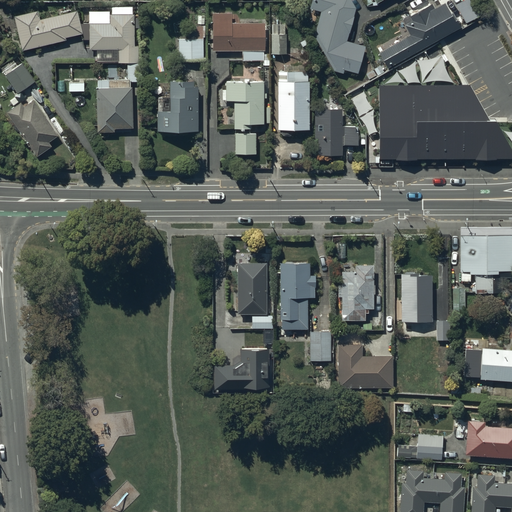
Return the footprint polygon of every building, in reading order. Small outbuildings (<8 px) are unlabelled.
[(349,0),(310,0),(310,3),(323,7),(316,31),(333,64),(340,66),(341,62),(355,66),(361,45),(341,39),(352,4),(349,0)] [(472,0),(462,0),(456,3),(466,20),(480,12),(472,0)] [(447,15),(442,5),(433,9),(431,5),(397,24),(404,36),(377,51),(386,66),(458,26),(450,14),(447,15)] [(79,28),(74,9),(38,18),(35,7),(14,12),(21,44),(64,34),(63,32),(79,28)] [(89,10),(89,37),(89,42),(119,42),(119,56),(137,56),(137,42),(132,42),(131,10),(89,10)] [(232,12),(212,12),(213,51),(229,51),(229,61),(263,61),(263,66),(270,66),(270,49),(264,49),(264,23),(232,23),(232,12)] [(272,35),(271,35),(271,54),(288,54),(288,34),(285,34),(285,25),(273,25),(272,35)] [(188,40),(178,40),(179,62),(203,61),(203,39),(205,39),(205,26),(188,26),(188,40)] [(17,90),(32,80),(18,61),(4,71),(17,90)] [(126,64),(127,81),(139,80),(139,64),(126,64)] [(278,82),(278,130),(280,130),(280,133),(283,137),(291,137),(293,133),(293,131),(309,130),(309,82),(308,82),(308,72),(278,72),(278,82)] [(225,101),(233,101),(234,129),(241,129),(241,131),(244,131),(244,129),(251,129),(251,125),(263,125),(263,98),(266,98),(266,94),(268,94),(268,80),(262,80),(262,82),(226,83),(226,90),(222,90),(222,100),(225,100),(225,101)] [(197,132),(197,87),(193,87),(193,81),(170,81),(170,98),(158,98),(158,112),(157,112),(157,131),(197,132)] [(84,82),(69,82),(69,92),(84,91),(84,82)] [(511,156),(511,154),(468,83),(379,83),(379,156),(511,156)] [(112,125),(130,124),(129,88),(98,88),(98,129),(112,129),(112,125)] [(55,130),(33,97),(22,104),(18,98),(5,107),(35,151),(51,140),(47,135),(55,130)] [(340,109),(317,109),(316,153),(339,153),(339,144),(357,144),(357,125),(339,125),(340,109)] [(256,133),(234,134),(235,154),(256,154),(256,133)] [(511,232),(459,232),(459,272),(461,272),(461,282),(470,282),(470,275),(474,275),(474,293),(499,293),(499,278),(511,278),(511,232)] [(267,264),(238,264),(237,314),(266,314),(267,264)] [(310,264),(280,264),(280,320),(282,320),(282,330),(307,330),(307,298),(314,298),(314,288),(315,288),(315,276),(310,276),(310,264)] [(373,309),(373,266),(355,266),(355,272),(342,272),(342,285),(338,285),(338,298),(341,298),(342,320),(365,320),(365,309),(373,309)] [(418,274),(400,274),(400,323),(431,322),(431,275),(418,275),(418,274)] [(463,288),(452,288),(452,311),(464,311),(463,288)] [(272,316),(252,316),(252,328),(272,328),(272,316)] [(449,321),(435,321),(436,340),(449,340),(449,321)] [(330,332),(309,332),(310,361),(330,361),(330,355),(333,355),(333,348),(330,348),(330,332)] [(362,344),(338,345),(338,388),(393,387),(393,356),(362,357),(362,344)] [(511,350),(481,348),(479,380),(511,381),(511,350)] [(269,388),(269,349),(240,350),(240,361),(234,365),(213,366),(214,390),(263,389),(263,388),(269,388)] [(511,384),(501,384),(501,396),(511,396),(511,384)] [(511,458),(511,427),(484,426),(484,421),(466,420),(465,456),(511,458)] [(441,460),(442,436),(417,435),(417,446),(397,446),(396,457),(415,458),(415,459),(441,460)] [(405,483),(400,483),(398,511),(422,511),(423,502),(439,503),(438,511),(462,511),(464,487),(460,487),(461,474),(444,473),(443,480),(423,478),(423,471),(406,470),(405,483)] [(476,488),(472,488),(470,511),(493,511),(494,507),(510,508),(510,511),(511,511),(511,483),(493,482),(493,476),(477,474),(476,488)]
